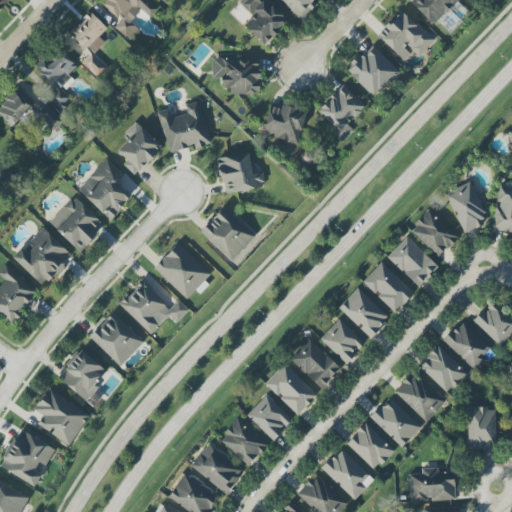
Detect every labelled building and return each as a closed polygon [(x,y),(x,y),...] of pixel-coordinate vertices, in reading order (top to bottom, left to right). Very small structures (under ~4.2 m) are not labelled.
[(0,0),(0,10),(9,0),(0,0)] [(157,9),(147,0),(104,0),(98,7),(132,38),(139,30),(130,22),(141,10),(149,17),(157,9)] [(244,26),(264,46),(289,20),(267,0),(244,0),(240,4),(253,17),(244,26)] [(281,0),(302,20),(316,5),(312,1),(312,0),(281,0)] [(411,0),(409,2),(434,26),(458,0),(411,0)] [(377,36),(404,61),(411,53),(417,58),(434,41),(401,10),(377,36)] [(107,29),(90,12),(68,34),(88,55),(81,62),(97,79),(108,68),(94,54),(105,43),(99,37),(107,29)] [(373,98),(399,73),(373,45),(346,70),(373,98)] [(76,67),(61,51),(49,63),(44,58),(34,67),(55,91),(48,97),(61,111),(73,100),(64,91),(74,81),(68,75),(76,67)] [(212,59),(212,79),(221,79),(222,89),(230,89),(230,95),(259,94),(258,58),(212,59)] [(365,106),(342,85),(317,112),(338,131),(334,135),(342,143),(354,131),(348,125),(365,106)] [(0,106),(0,115),(12,127),(35,103),(18,87),(0,106)] [(168,153),(194,147),(194,149),(209,145),(198,102),(185,105),(187,114),(171,118),(169,109),(158,112),(168,153)] [(36,114),(52,132),(63,122),(46,104),(36,114)] [(269,106),(263,136),(299,145),(306,110),(282,105),(281,109),(269,106)] [(123,165),(134,176),(161,147),(140,127),(117,151),(127,161),(123,165)] [(217,158),(223,194),(264,187),(260,165),(251,167),(248,153),(217,158)] [(110,220),(131,197),(117,183),(124,176),(106,159),(78,190),(110,220)] [(16,176),(0,166),(0,180),(10,187),(16,176)] [(463,235),(483,226),(481,220),(485,218),(470,182),(446,193),(463,235)] [(511,187),(499,185),(496,205),(495,204),(491,231),(511,233),(511,187)] [(104,227),(76,196),(49,222),(77,252),(104,227)] [(255,237),(223,208),(200,233),(231,262),(255,237)] [(410,230),(439,258),(458,238),(428,211),(410,230)] [(71,255),(43,228),(29,242),(34,247),(27,254),(21,248),(12,258),(43,288),(65,265),(63,263),(71,255)] [(387,258),(419,288),(438,267),(406,237),(387,258)] [(154,268),(187,300),(196,290),(198,292),(213,276),(178,243),(154,268)] [(362,282),(395,313),(414,293),(381,262),(362,282)] [(37,293),(5,265),(0,270),(0,276),(5,281),(0,286),(0,314),(13,326),(24,313),(21,310),(37,293)] [(119,306),(151,334),(167,316),(177,324),(189,310),(178,301),(171,308),(141,281),(119,306)] [(338,309),(370,338),(389,318),(357,288),(338,309)] [(499,346),(511,332),(511,320),(493,302),(474,322),(499,346)] [(144,342),(112,313),(89,338),(121,367),(144,342)] [(347,364),(355,356),(353,354),(364,343),(338,319),(320,340),(347,364)] [(487,360),(483,357),(491,348),(462,321),(443,341),(476,372),(487,360)] [(341,369),(309,339),(290,360),(321,389),(341,369)] [(419,367),(448,394),(466,374),(438,347),(419,367)] [(59,378),(85,402),(98,388),(95,384),(106,372),(83,351),(59,378)] [(264,384),(298,416),(317,395),(283,364),(264,384)] [(426,422),(444,403),(412,373),(394,392),(426,422)] [(89,416),(48,389),(34,411),(42,416),(37,425),(69,446),(89,416)] [(292,421),(265,396),(246,416),(273,441),(292,421)] [(370,419),(402,448),(421,428),(389,398),(370,419)] [(495,408),(467,409),(468,449),(495,448),(495,408)] [(267,446),(238,420),(219,439),(248,466),(267,446)] [(394,451),(365,423),(346,444),(375,471),(394,451)] [(511,427),(503,439),(511,446),(511,427)] [(55,450),(23,431),(17,441),(14,439),(0,462),(0,467),(34,487),(41,476),(33,472),(39,463),(45,466),(55,450)] [(226,494),(243,472),(207,445),(190,467),(226,494)] [(373,479),(340,449),(321,470),(355,500),(373,479)] [(409,474),(410,502),(430,501),(455,500),(453,473),(438,473),(438,468),(421,469),(421,474),(409,474)] [(168,499),(189,511),(209,511),(219,497),(182,475),(168,499)] [(340,511),(347,505),(314,475),(297,494),(316,511),(340,511)] [(0,511),(20,511),(29,497),(0,481),(0,511)]
